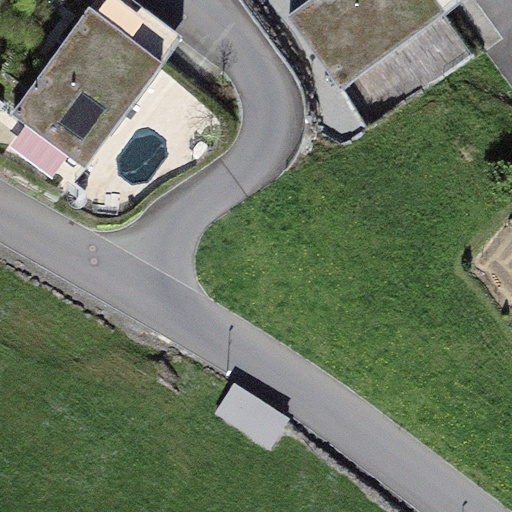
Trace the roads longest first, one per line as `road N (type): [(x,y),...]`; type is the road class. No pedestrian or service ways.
road 1 (residential): [(130,286),(340,415),(465,511)]
road 2 (residential): [(130,286),(191,210),(260,152),(270,125),(260,75),(169,0)]
road 3 (residential): [(0,213),(130,286)]
